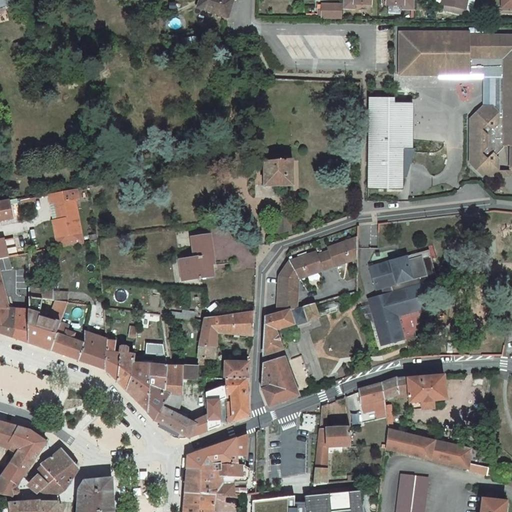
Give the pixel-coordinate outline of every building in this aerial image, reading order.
[(234,0),(199,0),(197,8),(228,18),(234,0)] [(342,0),(343,8),(354,9),(355,4),(371,5),(370,0),(342,0)] [(386,0),(387,5),(403,6),(403,9),(414,9),(414,0),(386,0)] [(444,0),(443,5),(445,5),(463,9),(465,9),(474,11),(475,0),(444,0)] [(341,4),(322,4),(322,18),(341,18),(341,4)] [(463,9),(445,5),(445,10),(462,14),(463,9)] [(469,33),(400,32),(400,75),(439,75),(439,71),(446,71),(446,75),(469,75),(469,58),(493,58),(505,58),(504,114),(499,113),(496,111),(493,107),(483,107),(470,119),(476,124),(470,129),(470,153),(476,159),(470,164),(483,176),(493,176),(498,172),(498,158),(496,156),(499,153),(499,140),(504,140),(504,145),(511,145),(511,168),(511,36),(493,36),(469,35),(469,33)] [(196,37),(188,38),(189,48),(197,46),(196,37)] [(469,58),(469,75),(491,75),(491,73),(496,73),(496,111),(499,113),(504,114),(505,58),(493,58),(469,58)] [(387,98),(369,98),(368,189),(402,190),(403,170),(403,149),(413,149),(413,104),(394,104),(387,104),(387,98)] [(413,149),(403,149),(403,170),(407,170),(415,149),(413,149)] [(360,153),(348,154),(349,163),(360,162),(360,153)] [(293,159),(264,161),(264,180),(277,180),(277,186),(293,186),(293,159)] [(65,191),(49,194),(51,205),(58,203),(61,219),(53,221),(58,247),(83,242),(74,200),(79,199),(78,189),(65,191)] [(9,201),(0,202),(0,220),(13,218),(20,217),(17,200),(17,199),(9,201)] [(51,205),(50,205),(53,221),(61,219),(58,203),(51,205)] [(291,219),(276,219),(276,233),(291,233),(291,219)] [(195,257),(181,259),(184,279),(200,277),(200,279),(214,277),(213,269),(210,269),(210,265),(212,265),(214,264),(210,234),(192,237),(195,257)] [(0,259),(19,256),(19,255),(25,254),(22,240),(15,243),(14,238),(2,241),(0,241),(0,259)] [(280,276),(278,299),(297,301),(298,279),(322,271),(335,266),(357,258),(357,239),(357,238),(328,248),(330,251),(317,256),(316,253),(289,262),(280,276)] [(431,256),(429,250),(407,256),(408,260),(422,256),(423,258),(431,256)] [(422,309),(416,286),(437,280),(431,256),(423,258),(422,256),(408,260),(407,256),(369,267),(376,291),(382,289),(383,294),(368,299),(381,346),(405,340),(398,316),(422,309)] [(433,306),(430,294),(440,292),(437,280),(416,286),(422,309),(433,306)] [(0,332),(30,343),(50,350),(61,323),(68,302),(67,302),(56,301),(51,316),(55,317),(54,321),(39,316),(42,299),(43,289),(29,288),(29,296),(30,310),(8,309),(4,309),(0,308),(0,332)] [(53,290),(43,289),(42,299),(54,300),(54,291),(54,290),(53,290)] [(68,292),(54,291),(54,300),(54,301),(56,301),(67,302),(68,292)] [(334,298),(314,304),(318,317),(338,311),(337,310),(338,310),(340,309),(341,307),(341,305),(340,303),(338,302),(336,302),(335,302),(334,298)] [(278,299),(277,314),(289,311),(297,308),(297,301),(278,299)] [(314,304),(305,306),(309,317),(310,320),(318,317),(314,304)] [(266,317),(264,355),(266,354),(267,362),(264,363),(262,389),(269,408),(299,396),(285,356),(283,357),(280,350),(282,350),(275,329),(293,324),(292,322),(295,321),(296,326),(308,323),(306,318),(309,317),(305,306),(297,308),(289,311),(277,314),(266,317)] [(182,313),(181,319),(194,320),(195,312),(183,310),(182,313)] [(234,315),(233,334),(235,334),(247,335),(253,335),(254,312),(234,315)] [(202,332),(199,348),(212,347),(216,347),(217,332),(233,334),(234,315),(216,318),(205,319),(204,322),(202,332)] [(61,323),(50,350),(79,360),(85,344),(82,343),(73,340),(75,334),(67,331),(69,326),(61,323)] [(138,327),(131,326),(129,336),(137,337),(138,327)] [(107,340),(88,333),(86,340),(83,338),(82,343),(85,344),(79,360),(107,370),(106,352),(107,352),(107,340)] [(83,337),(75,334),(73,340),(82,343),(83,338),(84,337),(83,337)] [(116,342),(107,340),(107,352),(106,352),(107,370),(118,382),(121,354),(119,353),(115,353),(116,342)] [(131,379),(127,391),(147,412),(149,377),(165,378),(167,366),(164,345),(156,346),(156,365),(153,365),(153,362),(144,361),(144,364),(133,364),(131,379)] [(119,353),(121,354),(118,382),(127,391),(131,379),(133,364),(135,355),(127,354),(128,353),(128,351),(128,350),(127,348),(126,347),(123,347),(122,347),(120,348),(119,349),(119,351),(119,353)] [(212,347),(199,348),(198,358),(198,365),(199,365),(203,365),(203,358),(212,359),(212,347)] [(225,362),(225,379),(246,379),(246,380),(248,380),(248,363),(225,362)] [(149,377),(147,412),(155,420),(162,408),(171,394),(183,395),(183,380),(183,367),(167,366),(165,378),(149,377)] [(197,367),(183,367),(183,380),(197,380),(197,378),(198,367),(197,367)] [(445,375),(407,378),(408,393),(409,403),(421,402),(422,410),(435,409),(434,401),(447,400),(445,375)] [(382,384),(385,399),(399,393),(408,393),(407,378),(397,379),(397,378),(382,384)] [(246,379),(225,379),(226,395),(231,395),(232,402),(226,402),(227,418),(227,419),(227,422),(228,423),(233,421),(249,415),(246,380),(246,379)] [(359,390),(359,392),(361,405),(362,404),(364,413),(375,410),(377,418),(387,415),(386,405),(385,399),(382,384),(359,390)] [(183,395),(171,394),(162,408),(155,420),(189,438),(208,431),(207,416),(206,416),(192,423),(176,415),(179,407),(183,395)] [(205,394),(197,394),(198,410),(206,410),(205,394)] [(11,426),(0,422),(0,445),(7,448),(9,449),(12,451),(17,454),(16,456),(12,462),(12,461),(8,467),(4,472),(2,475),(18,485),(23,477),(27,471),(34,461),(41,451),(47,442),(31,431),(26,429),(20,428),(18,427),(11,426)] [(317,447),(313,485),(314,485),(323,484),(327,484),(327,483),(327,447),(350,446),(350,427),(339,428),(334,428),(326,429),(325,429),(320,429),(317,447)] [(389,430),(388,430),(386,445),(386,448),(386,449),(430,459),(434,441),(393,431),(389,430)] [(188,456),(187,469),(204,470),(205,466),(214,465),(245,466),(248,435),(188,456)] [(453,445),(434,441),(430,459),(468,469),(470,463),(471,449),(453,445)] [(74,475),(68,468),(70,467),(74,464),(61,449),(50,459),(45,463),(42,466),(54,479),(40,492),(47,495),(49,492),(50,493),(58,495),(65,489),(70,484),(74,475)] [(479,465),(470,463),(468,469),(478,472),(486,474),(488,468),(479,465)] [(204,470),(187,469),(186,481),(239,482),(245,482),(249,479),(250,469),(245,466),(214,465),(205,466),(204,470)] [(35,477),(27,485),(38,494),(40,492),(54,479),(42,466),(38,469),(37,471),(39,473),(35,477)] [(76,473),(70,467),(68,468),(74,475),(76,473)] [(424,511),(428,477),(401,474),(396,511),(424,511)] [(16,488),(18,485),(2,475),(1,476),(0,478),(0,494),(13,497),(14,494),(17,495),(18,494),(19,493),(19,490),(19,489),(16,488)] [(113,488),(112,478),(84,481),(78,490),(78,502),(77,511),(114,511),(113,488)] [(241,494),(246,494),(247,494),(247,488),(234,487),(234,484),(239,485),(239,482),(186,481),(185,493),(216,493),(216,494),(234,495),(234,494),(241,494)] [(268,500),(255,503),(254,511),(362,511),(360,492),(304,497),(305,503),(294,502),(294,497),(268,500)] [(185,493),(183,511),(213,511),(216,494),(216,493),(185,493)] [(505,511),(506,502),(483,499),(481,511),(505,511)] [(40,501),(9,503),(10,511),(59,511),(59,501),(44,502),(44,501),(40,501)]
